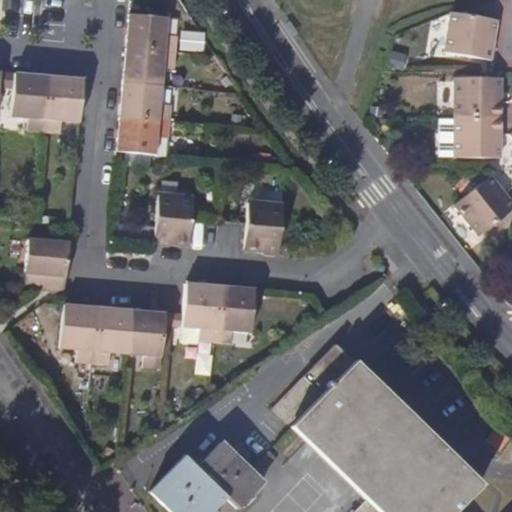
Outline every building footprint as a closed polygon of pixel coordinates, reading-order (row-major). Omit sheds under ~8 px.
[(129,18),(126,51),(174,56),(176,39),(165,39),(167,22),(129,18)] [(491,48),(495,26),(449,25),(449,65),(493,65),(497,49),(491,48)] [(173,72),(174,56),(126,51),(123,86),(161,89),(163,70),(173,72)] [(0,91),(12,93),(14,77),(0,76),(0,77),(0,91)] [(29,134),(43,136),(48,80),(14,77),(12,93),(10,121),(30,123),(29,134)] [(48,80),(43,136),(60,137),(61,125),(79,127),(83,83),(48,80)] [(453,119),(501,120),(502,80),(453,80),(453,119)] [(160,107),(161,89),(123,86),(120,120),(168,124),(170,108),(160,107)] [(501,160),(501,120),(453,119),(454,161),(501,160)] [(157,140),(166,141),(168,124),(120,120),(117,155),(155,159),(157,140)] [(511,211),(511,202),(487,179),(454,213),(483,241),(511,211)] [(194,200),(160,197),(154,247),(153,249),(170,252),(170,246),(188,248),(191,222),(194,200)] [(277,261),(282,211),(249,207),(247,227),(244,252),(262,254),(262,259),(277,261)] [(216,242),(242,243),(243,224),(217,222),(216,242)] [(68,247),(26,243),(23,276),(25,276),(24,292),(40,294),(64,297),(68,247)] [(198,345),(215,347),(220,291),(185,287),(181,320),(173,319),(172,331),(197,333),(199,336),(198,345)] [(252,294),(220,291),(215,347),(231,348),(232,337),(247,338),(252,294)] [(77,349),(75,359),(92,361),(96,311),(69,308),(65,348),(77,349)] [(130,315),(96,311),(92,361),(107,363),(108,352),(126,354),(130,315)] [(164,318),(130,315),(126,354),(142,355),(142,365),(158,367),(164,318)] [(458,511),(476,493),(334,350),(270,413),(364,505),(356,511),(458,511)] [(237,503),(262,475),(220,437),(197,464),(183,451),(149,488),(174,511),(204,511),(223,491),(237,503)]
